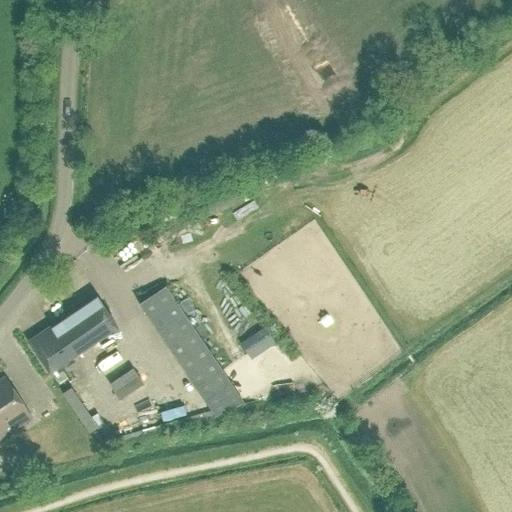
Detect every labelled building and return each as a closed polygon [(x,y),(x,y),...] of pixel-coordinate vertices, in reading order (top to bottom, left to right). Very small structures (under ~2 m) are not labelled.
[(191,197),(201,221),(229,209),(219,185),(191,197)] [(135,259),(157,249),(149,232),(127,243),(135,259)] [(216,418),(242,401),(165,287),(139,305),(216,418)] [(50,375),(118,329),(96,296),(28,342),(50,375)] [(136,358),(110,373),(120,391),(147,377),(136,358)] [(0,439),(33,418),(25,406),(20,398),(6,378),(0,381),(0,439)]
